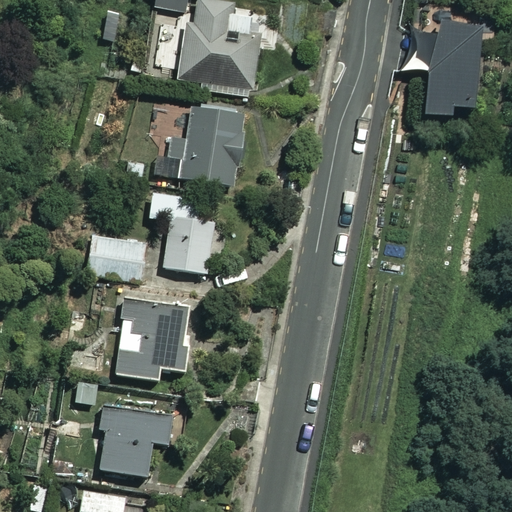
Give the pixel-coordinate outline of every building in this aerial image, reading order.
[(152,0),(150,11),(180,15),(182,0),(152,0)] [(183,25),(174,80),(198,84),(197,89),(248,98),(258,38),(244,35),(247,20),(225,16),(227,5),(197,0),(194,0),(191,26),(183,25)] [(475,34),(431,29),(420,124),(448,127),(449,117),(466,119),(475,34)] [(240,118),(190,110),(180,181),(229,188),(240,118)] [(142,166),(106,163),(105,179),(140,182),(142,166)] [(175,273),(204,277),(211,219),(182,216),(184,199),(148,195),(145,220),(159,222),(151,282),(173,285),(175,273)] [(146,244),(89,236),(83,276),(140,284),(146,244)] [(84,304),(65,302),(62,333),(81,335),(84,304)] [(118,303),(112,381),(158,384),(159,372),(183,374),(188,308),(118,303)] [(93,379),(73,378),(71,404),(91,406),(93,379)] [(164,417),(97,410),(95,434),(98,435),(94,473),(142,478),(145,445),(161,447),(164,417)] [(118,511),(120,499),(79,494),(76,511),(118,511)]
